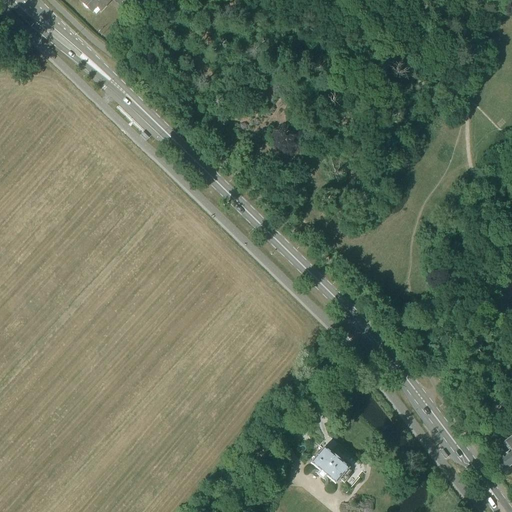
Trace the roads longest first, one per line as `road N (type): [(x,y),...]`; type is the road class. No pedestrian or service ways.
road 1 (primary): [(367,332),(23,0)]
road 2 (unclassified): [(211,511),(367,332)]
road 3 (primary): [(503,511),(367,332)]
